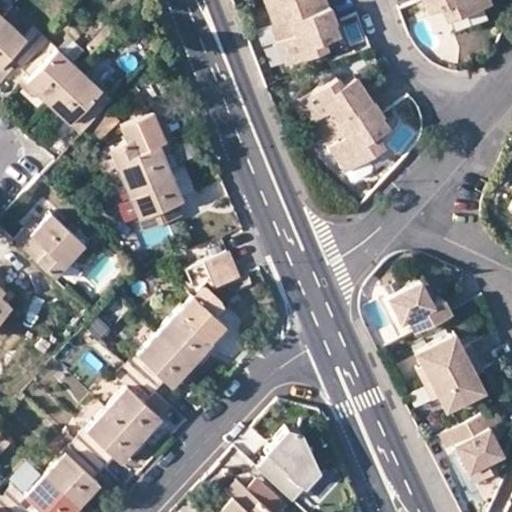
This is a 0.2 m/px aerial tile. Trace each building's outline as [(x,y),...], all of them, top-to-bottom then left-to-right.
[(273,0),(274,3),(268,5),(274,21),(289,15),(325,2),(324,0),(273,0)] [(425,0),(428,5),(441,0),(452,0),(456,9),(480,0),(425,0)] [(448,13),(456,9),(452,0),(442,0),(447,13),(448,13)] [(480,0),(456,9),(448,13),(453,27),(486,14),(480,0)] [(325,2),(289,15),(295,30),(275,37),(284,59),(315,47),(312,39),(321,35),(336,30),(332,18),(334,17),(328,1),(325,2)] [(24,36),(1,15),(0,16),(0,61),(5,55),(16,65),(43,36),(33,27),(24,36)] [(270,23),(275,37),(295,30),(289,15),(274,21),(270,23)] [(336,30),(321,35),(324,44),(346,36),(338,16),(334,17),(332,18),(336,30)] [(324,44),(321,35),(312,39),(315,47),(324,44)] [(76,67),(43,36),(16,65),(28,76),(24,79),(46,100),(76,67)] [(108,98),(76,67),(46,100),(68,120),(72,116),(83,126),(108,98)] [(331,85),(326,77),(297,96),(310,116),(328,105),(336,117),(368,97),(352,71),(339,80),(331,85)] [(334,72),(326,77),(331,85),(339,80),(334,72)] [(368,97),(336,117),(318,128),(343,166),(364,152),(371,147),(363,136),(371,131),(385,122),(378,111),(380,110),(371,95),(368,97)] [(328,105),(310,116),(318,128),(336,117),(328,105)] [(119,120),(108,110),(94,126),(105,136),(119,120)] [(151,111),(120,123),(127,139),(109,147),(126,187),(167,169),(156,144),(163,140),(151,111)] [(363,136),(371,147),(379,142),(371,131),(363,136)] [(375,163),(387,155),(379,143),(367,151),(375,163)] [(370,161),(364,152),(343,166),(348,175),(354,176),(369,167),(370,161)] [(167,169),(126,187),(144,228),(180,213),(174,199),(179,197),(167,169)] [(24,228),(13,239),(51,275),(82,242),(50,212),(29,234),(24,228)] [(225,249),(184,266),(191,283),(206,277),(212,286),(236,276),(225,249)] [(404,316),(410,328),(447,310),(440,297),(429,302),(417,278),(384,295),(396,320),(404,316)] [(156,329),(189,360),(209,340),(206,337),(218,325),(218,317),(212,311),(220,301),(200,281),(156,329)] [(168,383),(189,360),(156,329),(125,363),(154,389),(163,379),(168,383)] [(418,362),(425,377),(474,353),(468,340),(459,344),(451,329),(411,348),(418,362)] [(425,377),(434,394),(440,407),(481,387),(473,371),(481,366),(474,353),(425,377)] [(420,379),(425,377),(418,362),(413,365),(420,379)] [(154,389),(125,363),(115,375),(124,383),(104,405),(138,436),(158,414),(144,400),(154,389)] [(429,397),(434,394),(425,377),(420,379),(429,397)] [(169,403),(154,389),(144,400),(158,414),(169,403)] [(483,456),(489,453),(498,448),(492,435),(485,422),(492,419),(498,416),(491,402),(445,426),(471,477),(489,467),(487,463),(483,456)] [(116,459),(138,436),(104,405),(74,438),(103,464),(111,455),(116,459)] [(498,432),(492,419),(485,422),(492,435),(498,432)] [(267,451),(255,464),(290,496),(318,467),(300,427),(285,424),(264,447),(267,451)] [(92,476),(103,464),(74,438),(44,471),(78,501),(97,481),(92,476)] [(493,460),(489,453),(483,456),(487,463),(493,460)] [(24,458),(9,476),(21,486),(36,468),(24,458)] [(43,511),(67,511),(78,501),(44,471),(23,493),(13,483),(3,494),(22,511),(39,511),(41,510),(43,511)] [(274,511),(247,487),(237,478),(226,489),(231,493),(223,502),(213,511),(274,511)] [(256,478),(247,487),(274,511),(275,511),(284,504),(256,478)] [(231,493),(226,489),(219,498),(223,502),(231,493)] [(22,511),(3,494),(0,497),(0,511),(22,511)]
